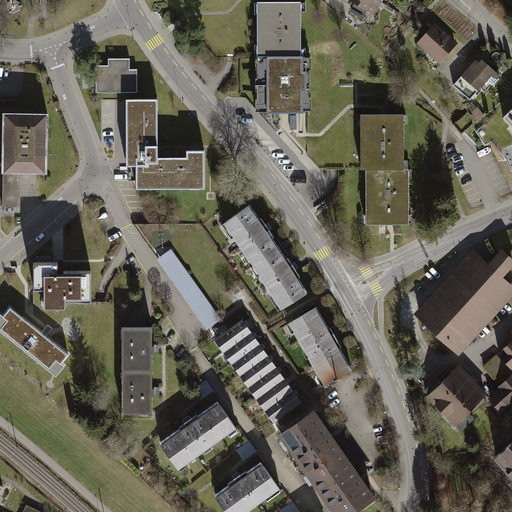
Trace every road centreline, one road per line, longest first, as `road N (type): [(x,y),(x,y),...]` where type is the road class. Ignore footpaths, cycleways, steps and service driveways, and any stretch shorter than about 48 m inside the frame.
road 1 (tertiary): [(345,294),(280,195),(179,79),(133,11)]
road 2 (residential): [(49,49),(91,165),(85,182),(0,260)]
road 3 (tertiary): [(415,511),(413,453),(400,411),(345,294)]
road 4 (tertiary): [(345,294),(511,214)]
